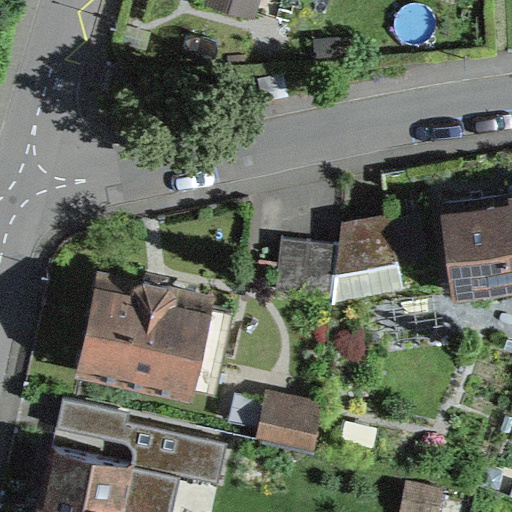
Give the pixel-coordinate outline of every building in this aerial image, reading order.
[(223,0),(223,3),(250,11),(253,0),(223,0)] [(511,191),(460,199),(444,201),(456,291),(511,283),(511,191)] [(336,267),(398,255),(391,212),(389,212),(343,221),(341,221),(336,267)] [(281,234),(276,286),(332,292),(337,240),(281,234)] [(336,267),(333,293),(332,299),(333,299),(403,285),(398,255),(336,267)] [(174,287),(168,281),(143,275),(135,279),(113,274),(101,271),(81,365),(189,388),(190,382),(215,387),(232,306),(207,301),(208,294),(174,287)] [(271,394),(263,434),(314,445),(315,445),(319,405),(271,394)] [(188,449),(194,419),(142,408),(136,438),(188,449)] [(119,511),(131,459),(52,442),(38,508),(37,511),(119,511)] [(402,506),(428,511),(432,511),(438,488),(407,481),(402,506)]
